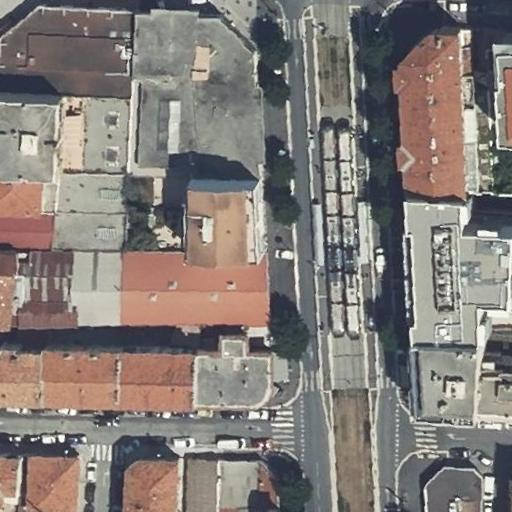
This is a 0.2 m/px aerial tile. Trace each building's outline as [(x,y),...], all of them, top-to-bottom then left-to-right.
[(1,42),(0,58),(0,88),(134,95),(139,8),(108,6),(41,2),(2,38),(1,42)] [(139,8),(134,95),(129,172),(189,174),(263,177),(259,80),(257,50),(221,13),(175,10),(139,8)] [(411,140),(413,184),(484,188),(483,137),(484,88),(474,87),(473,71),(472,70),(470,45),(463,45),(462,28),(441,27),(407,59),(409,92),(411,140)] [(511,30),(489,29),(493,136),(511,136),(511,30)] [(134,95),(0,88),(0,168),(129,172),(134,95)] [(265,215),(263,177),(189,174),(192,249),(267,251),(265,215)] [(419,332),(485,332),(511,332),(511,189),(484,188),(413,184),(419,332)] [(0,246),(0,322),(3,322),(46,322),(120,322),(123,247),(52,247),(0,246)] [(227,321),(270,322),(267,251),(192,249),(125,247),(123,247),(120,322),(124,322),(202,320),(227,321)] [(201,348),(200,398),(256,399),(265,390),(274,380),(272,349),(249,348),(249,343),(271,342),(270,322),(227,321),(227,347),(201,348)] [(0,394),(44,395),(45,347),(25,346),(25,343),(2,342),(3,322),(0,322),(0,394)] [(435,405),(482,408),(485,332),(419,332),(422,388),(428,397),(435,405)] [(511,332),(485,332),(482,408),(510,410),(511,410),(511,332)] [(110,397),(121,397),(123,345),(45,343),(45,347),(44,395),(77,396),(110,397)] [(150,398),(200,398),(201,348),(123,345),(121,397),(150,398)] [(0,500),(3,500),(4,489),(21,492),(24,454),(0,453),(0,500)] [(76,511),(79,455),(52,454),(24,454),(21,492),(20,502),(19,511),(76,511)] [(134,466),(130,511),(177,511),(180,457),(142,455),(134,466)] [(218,511),(219,458),(187,456),(184,511),(218,511)] [(259,511),(260,459),(219,458),(218,511),(259,511)] [(280,511),(279,476),(260,459),(259,511),(280,511)] [(427,484),(428,511),(480,511),(482,476),(476,468),(443,467),(427,484)]
